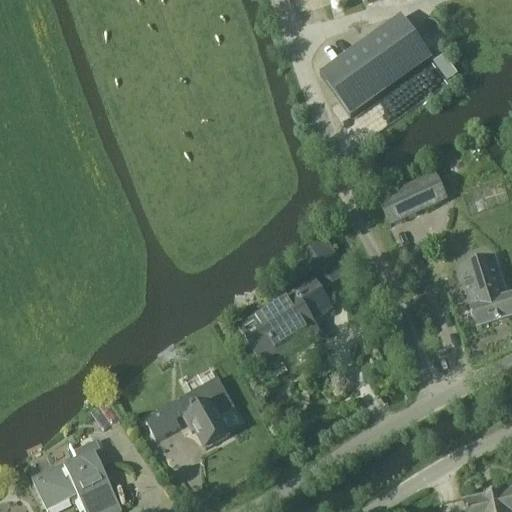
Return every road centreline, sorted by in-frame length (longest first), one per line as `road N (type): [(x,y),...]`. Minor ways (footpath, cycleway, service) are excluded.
road 1 (unclassified): [(247,511),(511,364)]
road 2 (tertiary): [(371,511),(511,433)]
